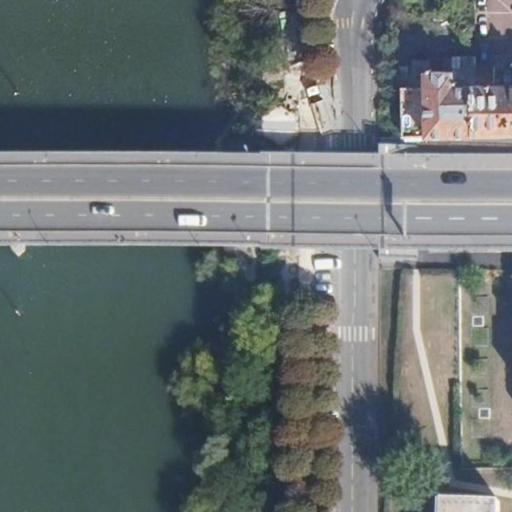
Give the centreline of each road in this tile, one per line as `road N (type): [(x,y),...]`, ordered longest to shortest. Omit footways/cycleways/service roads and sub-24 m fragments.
road 1 (residential): [(351,511),(350,41),(358,0)]
road 2 (primary): [(511,184),(0,185)]
road 3 (primary): [(0,219),(511,218)]
